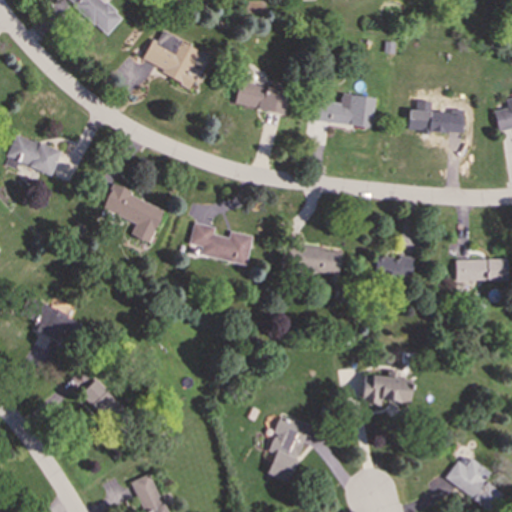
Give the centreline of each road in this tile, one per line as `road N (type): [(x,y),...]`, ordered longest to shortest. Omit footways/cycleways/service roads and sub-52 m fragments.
road 1 (residential): [(511,199),(414,197),(204,164),(110,119),(54,74),(0,11)]
road 2 (residential): [(76,511),(0,406)]
